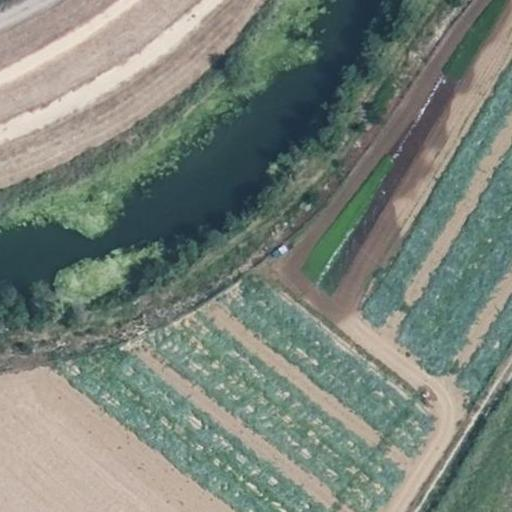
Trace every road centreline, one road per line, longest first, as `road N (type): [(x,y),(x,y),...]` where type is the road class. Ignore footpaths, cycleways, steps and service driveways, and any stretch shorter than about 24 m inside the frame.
road 1 (track): [(0,126),(92,82),(180,0)]
road 2 (track): [(511,365),(424,511)]
